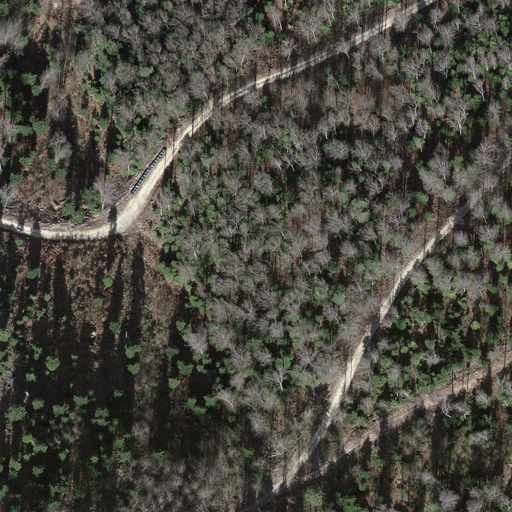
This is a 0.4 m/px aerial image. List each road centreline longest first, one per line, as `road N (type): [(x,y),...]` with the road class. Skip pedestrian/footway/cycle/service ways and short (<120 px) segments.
road 1 (track): [(430,0),(223,96),(170,149),(130,206),(98,228),(0,220)]
road 2 (track): [(511,160),(414,264),(305,455),(245,511)]
road 3 (track): [(280,487),(331,466),(404,411),(511,361)]
